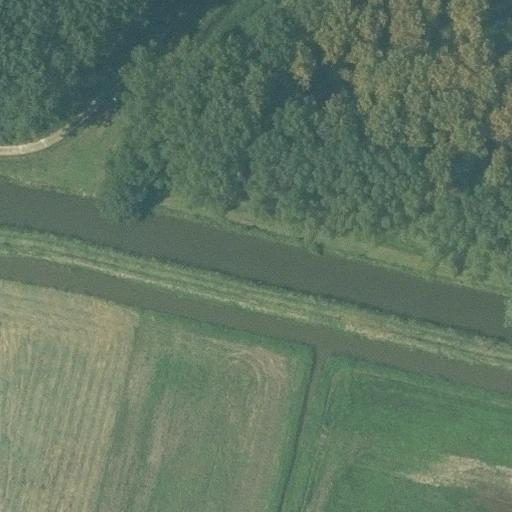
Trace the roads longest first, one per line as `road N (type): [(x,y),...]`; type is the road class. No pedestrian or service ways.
road 1 (track): [(511,359),(0,242)]
road 2 (track): [(0,151),(34,148),(68,128),(192,0)]
